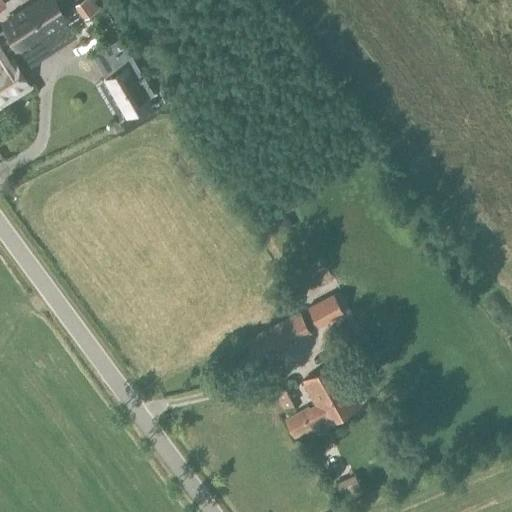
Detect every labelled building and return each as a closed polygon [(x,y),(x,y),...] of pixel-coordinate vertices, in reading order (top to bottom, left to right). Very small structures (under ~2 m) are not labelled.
[(40,0),(4,23),(21,49),(68,18),(56,0),(40,0)] [(99,9),(92,0),(81,0),(74,5),(84,19),(99,9)] [(16,52),(3,32),(0,33),(0,66),(12,80),(21,74),(9,56),(16,52)] [(106,79),(127,115),(149,102),(146,98),(154,93),(136,63),(128,68),(128,67),(106,79)] [(0,104),(31,85),(29,82),(27,84),(21,74),(12,80),(0,66),(0,104)] [(223,214),(214,219),(226,239),(235,234),(223,214)] [(318,328),(345,314),(334,293),(308,307),(318,328)] [(299,310),(245,338),(257,360),(310,332),(299,310)] [(334,366),(305,381),(318,406),(311,410),(309,408),(287,420),(295,435),(318,423),(314,417),(322,413),(327,423),(359,404),(334,366)] [(363,494),(356,475),(338,483),(346,501),(363,494)]
